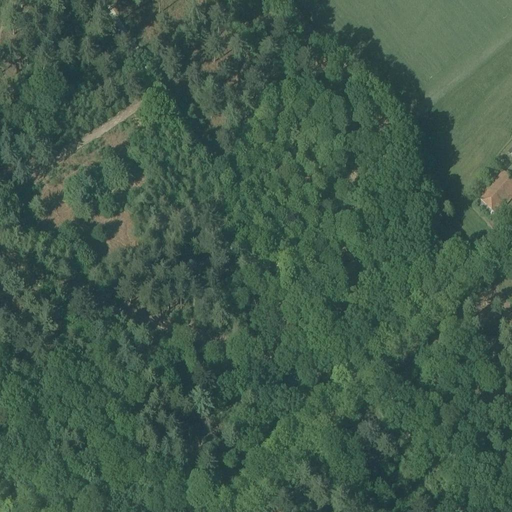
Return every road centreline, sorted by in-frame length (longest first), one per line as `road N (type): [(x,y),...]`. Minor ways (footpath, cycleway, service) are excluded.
road 1 (track): [(359,388),(105,0)]
road 2 (unclassified): [(244,511),(511,227)]
